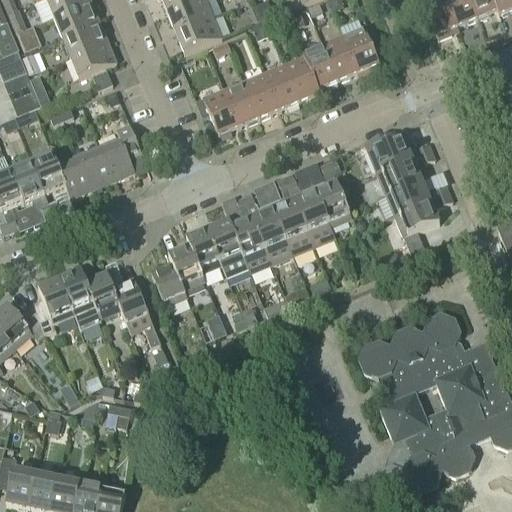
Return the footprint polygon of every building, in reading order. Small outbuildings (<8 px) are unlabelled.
[(54,24),(91,9),(87,0),(55,0),(45,4),(54,24)] [(158,0),(167,19),(205,3),(203,0),(158,0)] [(239,0),(243,11),(251,7),(248,0),(239,0)] [(328,0),(296,0),(301,11),(328,0)] [(455,34),(441,0),(429,0),(420,4),(437,45),(451,40),(450,36),(455,34)] [(475,26),(464,0),(441,0),(455,34),(475,26)] [(488,0),(464,0),(475,26),(496,17),(488,0)] [(511,15),(511,0),(488,0),(496,17),(498,21),(511,15)] [(7,20),(15,17),(9,2),(1,5),(7,20)] [(175,39),(213,23),(205,3),(167,19),(175,39)] [(99,29),(91,9),(54,24),(62,44),(99,29)] [(264,27),(271,24),(265,9),(258,12),(264,27)] [(254,31),(263,28),(256,13),(248,16),(254,31)] [(221,45),(213,23),(175,39),(184,60),(221,45)] [(10,28),(15,39),(25,35),(20,24),(10,28)] [(107,49),(99,29),(62,44),(70,64),(107,49)] [(6,30),(0,32),(0,36),(3,44),(10,41),(6,30)] [(363,33),(342,42),(358,79),(365,76),(366,80),(380,75),(363,33)] [(358,79),(342,42),(322,50),(338,88),(358,79)] [(20,48),(24,58),(33,55),(29,45),(20,48)] [(116,70),(107,49),(70,64),(79,85),(116,70)] [(216,64),(230,58),(226,49),(212,55),(216,64)] [(338,88),(322,50),(301,59),(303,63),(304,63),(319,101),(320,101),(317,96),(338,88)] [(17,58),(0,65),(0,81),(3,89),(26,79),(17,58)] [(33,59),(22,63),(29,80),(40,75),(33,59)] [(304,63),(303,63),(283,71),(299,109),(319,101),(304,63)] [(299,109),(283,71),(263,80),(279,118),(299,109)] [(98,97),(112,91),(107,77),(92,83),(98,97)] [(3,89),(8,101),(31,91),(26,79),(3,89)] [(279,118),(263,80),(243,88),(258,126),(279,118)] [(258,126),(243,88),(222,97),(238,134),(258,126)] [(35,100),(31,91),(8,101),(13,112),(36,102),(35,100)] [(44,96),(35,100),(36,102),(40,113),(49,109),(44,96)] [(238,134),(222,97),(202,105),(218,143),(238,134)] [(40,113),(36,102),(13,112),(17,123),(40,113)] [(70,115),(59,119),(62,127),(73,123),(70,115)] [(62,127),(59,119),(49,123),(52,131),(62,127)] [(118,143),(97,152),(112,188),(134,179),(128,166),(141,161),(128,131),(115,136),(118,143)] [(380,153),(367,159),(375,180),(412,166),(421,162),(430,158),(427,150),(415,155),(414,153),(408,156),(403,144),(395,147),(380,153)] [(112,188),(97,152),(76,161),(91,197),(112,188)] [(55,170),(56,169),(50,156),(29,165),(44,201),(64,192),(55,170)] [(430,158),(421,162),(424,170),(434,166),(430,158)] [(76,161),(56,169),(55,170),(64,192),(69,206),(91,197),(76,161)] [(9,237),(17,234),(13,225),(16,224),(11,214),(22,209),(7,174),(3,163),(0,163),(0,214),(2,218),(1,218),(5,227),(9,237)] [(29,165),(7,174),(22,209),(33,205),(37,214),(39,213),(43,223),(51,219),(47,209),(44,201),(29,165)] [(339,178),(334,165),(325,169),(331,181),(332,181),(339,178)] [(421,186),(412,166),(375,180),(384,201),(421,186)] [(325,169),(318,172),(322,182),(326,193),(314,198),(329,234),(350,226),(332,181),(331,181),(325,169)] [(334,245),(329,234),(314,198),(302,203),(297,193),(296,193),(292,183),(284,186),(312,254),(334,245)] [(291,263),(312,254),(284,186),(276,190),(283,205),(281,206),(283,211),(272,215),(291,263)] [(426,199),(421,186),(384,201),(393,223),(429,207),(448,200),(445,192),(435,197),(434,195),(426,199)] [(270,272),(291,263),(272,215),(259,221),(255,210),(254,211),(250,200),(242,204),(250,224),(270,272)] [(448,200),(429,207),(393,223),(402,244),(438,229),(433,217),(441,213),(441,211),(451,207),(448,200)] [(393,223),(384,201),(375,205),(384,226),(393,223)] [(250,224),(242,204),(234,207),(238,217),(236,218),(241,228),(230,233),(228,227),(227,227),(242,264),(246,275),(249,281),(270,272),(250,224)] [(55,206),(47,209),(51,219),(59,216),(55,206)] [(511,223),(495,231),(502,248),(511,270),(511,269),(511,223)] [(5,227),(0,228),(0,236),(2,240),(9,237),(5,227)] [(226,283),(246,275),(242,264),(227,227),(207,236),(222,272),(226,283)] [(222,272),(207,236),(185,245),(200,281),(201,280),(222,272)] [(200,281),(185,245),(188,253),(167,261),(182,297),(183,297),(204,288),(201,280),(200,281)] [(182,297),(167,261),(170,269),(149,278),(164,314),(186,305),(183,297),(182,297)] [(85,290),(85,289),(80,277),(58,286),(73,322),(94,313),(85,290)] [(111,294),(106,281),(85,289),(85,290),(94,313),(99,326),(120,317),(111,294)] [(160,351),(132,285),(111,294),(120,317),(130,342),(143,336),(151,354),(160,351)] [(73,322),(58,286),(37,295),(41,306),(29,311),(42,342),(54,337),(52,331),(73,322)] [(42,342),(29,311),(16,322),(6,311),(0,316),(0,341),(13,357),(31,341),(36,347),(42,342)] [(250,313),(240,317),(244,325),(243,326),(246,332),(256,328),(250,313)] [(244,325),(240,317),(230,322),(234,330),(243,326),(244,325)] [(511,415),(511,416),(505,399),(485,349),(463,358),(460,351),(456,350),(460,340),(454,326),(441,321),(428,326),(422,339),(409,334),(395,339),(390,352),(377,347),(364,352),(358,366),(364,379),(377,385),(380,392),(378,393),(385,410),(378,414),(393,451),(385,472),(377,476),(371,489),(377,503),(390,509),(403,503),(409,490),(423,496),(436,491),(442,478),(454,483),(468,478),(474,464),(468,451),(490,442),(493,450),(507,456),(511,453),(511,415)] [(213,338),(223,334),(220,326),(209,330),(213,338)] [(0,367),(13,357),(0,341),(0,377),(1,376),(0,375),(0,367)] [(196,357),(199,364),(209,361),(206,353),(196,357)] [(157,373),(160,380),(170,376),(167,369),(157,373)] [(142,384),(139,400),(145,401),(145,402),(149,386),(142,384)] [(102,401),(112,403),(114,395),(103,393),(102,401)] [(145,401),(139,400),(134,399),(132,407),(143,410),(145,401)] [(117,420),(119,413),(108,410),(107,418),(117,420)] [(130,415),(119,413),(117,420),(128,423),(130,415)] [(49,417),(47,425),(58,427),(59,419),(49,417)] [(92,434),(93,426),(82,424),(81,432),(92,434)] [(290,465),(301,469),(307,454),(296,450),(290,465)] [(8,511),(29,511),(37,478),(13,473),(15,466),(1,463),(0,469),(0,495),(8,497),(5,511),(8,511)] [(52,511),(58,482),(37,478),(29,511),(52,511)] [(75,511),(81,487),(58,482),(52,511),(75,511)] [(98,511),(103,491),(81,487),(75,511),(98,511)] [(122,511),(125,496),(103,491),(98,511),(122,511)]
